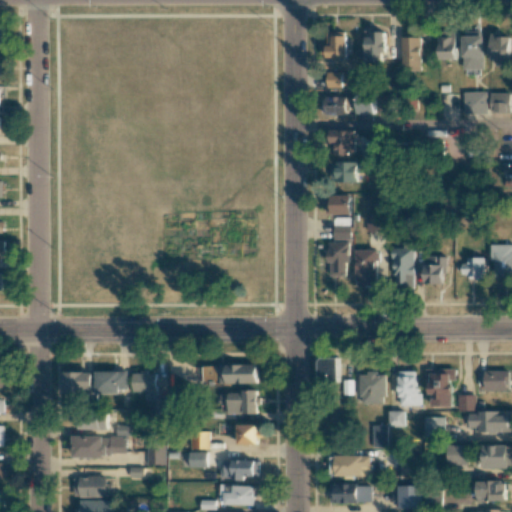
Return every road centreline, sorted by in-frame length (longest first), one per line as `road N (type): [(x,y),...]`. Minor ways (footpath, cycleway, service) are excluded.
road 1 (residential): [(511,330),(0,330)]
road 2 (residential): [(295,331),(293,0)]
road 3 (residential): [(39,330),(36,0)]
road 4 (residential): [(39,330),(39,511)]
road 5 (residential): [(295,331),(295,511)]
